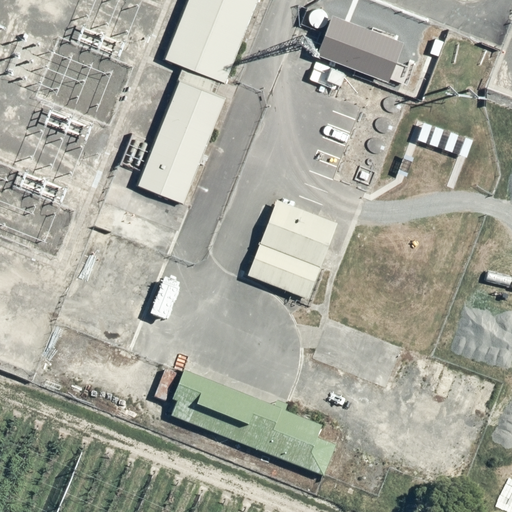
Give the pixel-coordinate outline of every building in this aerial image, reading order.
[(258,0),(185,0),(162,59),(226,84),(258,0)] [(402,46),(328,18),(312,59),(386,87),(402,46)] [(225,99),(178,80),(136,186),(183,205),(225,99)] [(336,226),(276,202),(246,279),(306,302),(336,226)] [(171,400),(179,403),(173,417),(325,478),(338,447),(320,439),(325,427),(191,373),(188,380),(181,377),(171,400)]
